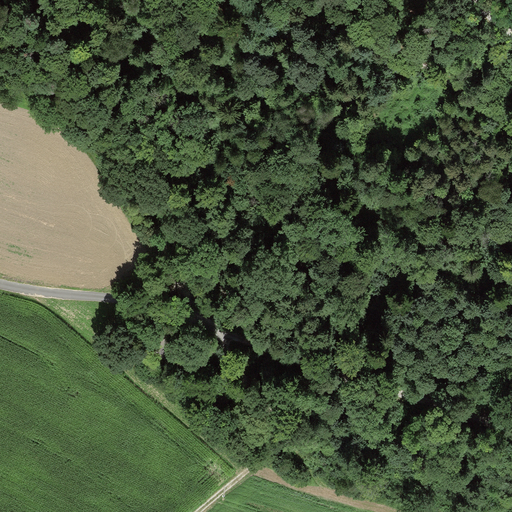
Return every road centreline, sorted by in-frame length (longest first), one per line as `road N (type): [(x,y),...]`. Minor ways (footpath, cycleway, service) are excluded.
road 1 (track): [(187,319),(183,294),(86,142),(2,88),(0,78)]
road 2 (track): [(511,425),(212,329)]
road 3 (track): [(302,0),(511,121)]
road 4 (residential): [(212,329),(128,301),(0,284)]
road 5 (track): [(246,378),(282,434),(198,511)]
